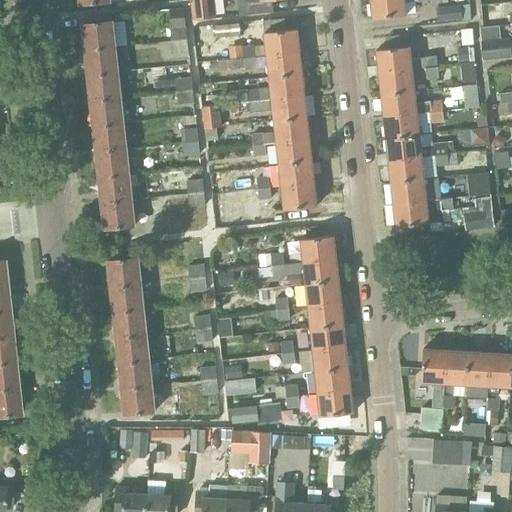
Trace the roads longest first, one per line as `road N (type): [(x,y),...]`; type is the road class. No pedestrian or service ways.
road 1 (residential): [(380,320),(342,0)]
road 2 (residential): [(71,511),(75,432),(52,219)]
road 3 (residential): [(52,219),(27,0)]
road 4 (residential): [(390,511),(380,320)]
road 5 (residential): [(380,320),(511,306)]
